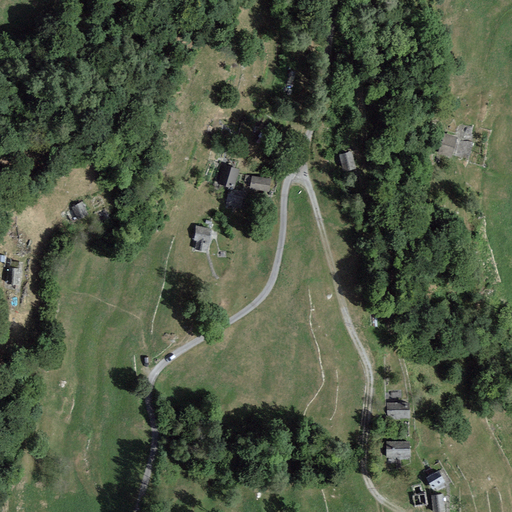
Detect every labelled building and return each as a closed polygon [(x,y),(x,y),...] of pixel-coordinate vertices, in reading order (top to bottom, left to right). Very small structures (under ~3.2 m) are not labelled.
[(455,139),(444,136),(439,152),(450,155),(455,139)] [(354,169),(351,154),(340,157),(344,172),(354,169)] [(237,170),(223,167),(219,185),(232,188),(237,170)] [(270,181),(252,178),(250,187),(268,190),(270,181)] [(242,194),(230,191),(227,204),(239,206),(242,194)] [(87,214),(82,204),(72,209),(78,219),(87,214)] [(210,231),(196,229),(194,240),(197,241),(195,250),(206,252),(210,231)] [(18,270),(8,269),(7,282),(17,283),(18,270)] [(407,404),(387,404),(387,419),(407,419),(407,404)] [(408,444),(386,443),(386,458),(408,458),(408,444)] [(438,473),(427,479),(432,489),(443,484),(438,473)] [(432,498),(432,511),(442,511),(441,497),(432,498)]
